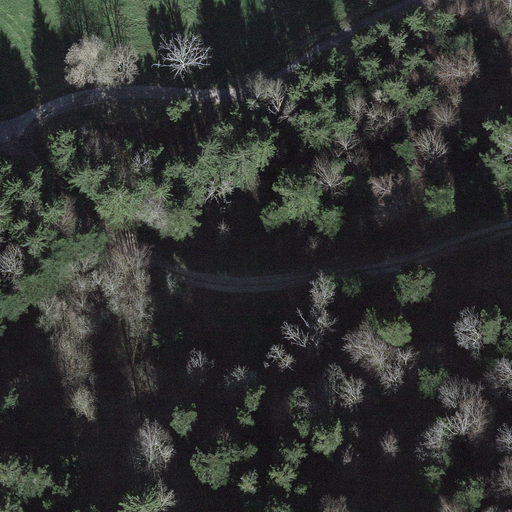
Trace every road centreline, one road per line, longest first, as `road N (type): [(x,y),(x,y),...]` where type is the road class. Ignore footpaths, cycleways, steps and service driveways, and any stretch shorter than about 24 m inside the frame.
road 1 (track): [(20,134),(114,238),(181,270),(222,279),(383,263),(511,226)]
road 2 (track): [(412,0),(243,92),(84,94),(20,134)]
